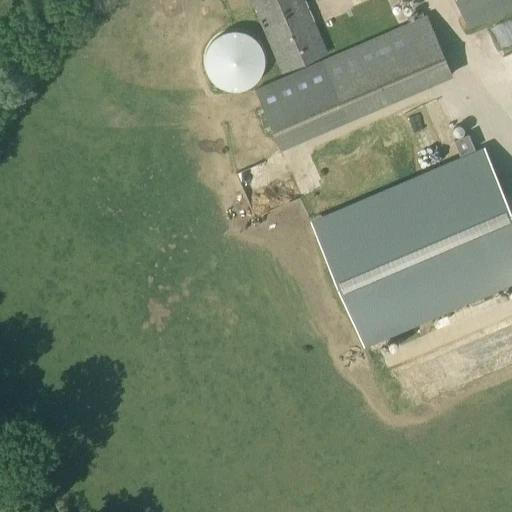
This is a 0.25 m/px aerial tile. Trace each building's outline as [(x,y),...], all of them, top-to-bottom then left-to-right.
[(314,24),(303,0),(248,0),(280,74),(336,50),(323,21),(314,24)] [(511,0),(455,0),(468,29),(511,10),(511,0)] [(280,151),(452,76),(425,15),(408,22),(397,27),(253,90),(280,151)] [(511,27),(495,33),(503,57),(511,53),(511,27)] [(233,91),(238,91),(243,90),(248,88),(252,85),(256,82),(259,78),(261,73),(263,68),(264,63),(264,58),(263,53),(261,48),(258,44),(255,40),(251,37),(247,34),(242,32),(237,31),(232,31),(227,32),(222,33),(218,36),(214,39),(210,42),(208,47),(206,51),(204,56),(204,61),(204,66),(206,71),(208,76),(211,80),(214,84),(218,87),(223,89),(228,90),(233,91)] [(493,31),(481,35),(490,64),(502,61),(493,31)] [(431,102),(437,123),(446,120),(440,100),(431,102)] [(468,135),(453,141),(459,155),(474,149),(468,135)] [(364,348),(511,283),(511,214),(483,146),(309,221),(364,348)] [(292,153),(306,200),(324,195),(310,148),(292,153)] [(285,178),(277,157),(240,171),(252,201),(274,193),(271,183),(285,178)] [(451,346),(511,320),(500,296),(441,323),(451,346)] [(450,346),(394,363),(398,378),(455,361),(450,346)]
